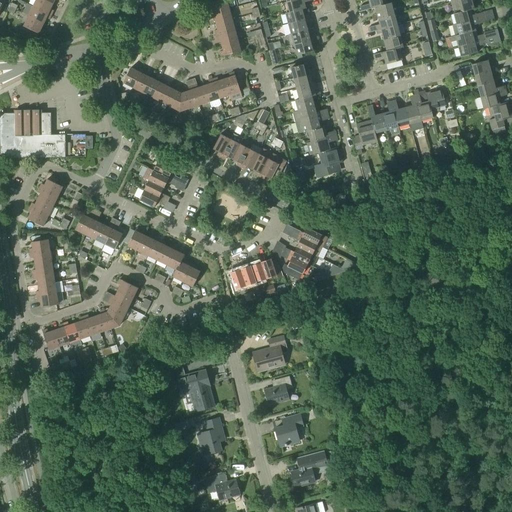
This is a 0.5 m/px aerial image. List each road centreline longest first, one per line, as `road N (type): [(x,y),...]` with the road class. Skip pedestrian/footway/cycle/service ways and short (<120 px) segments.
road 1 (residential): [(222,324),(210,303),(166,308),(158,289),(120,271),(91,304),(31,325)]
road 2 (secondary): [(34,511),(0,277)]
road 3 (residential): [(31,325),(10,221),(45,164),(93,186)]
road 4 (residential): [(270,511),(222,324)]
road 5 (residential): [(269,101),(261,70),(230,63),(184,68),(131,35)]
road 6 (residential): [(93,186),(116,127),(92,47)]
road 7 (residential): [(168,223),(220,254),(267,236),(276,214)]
